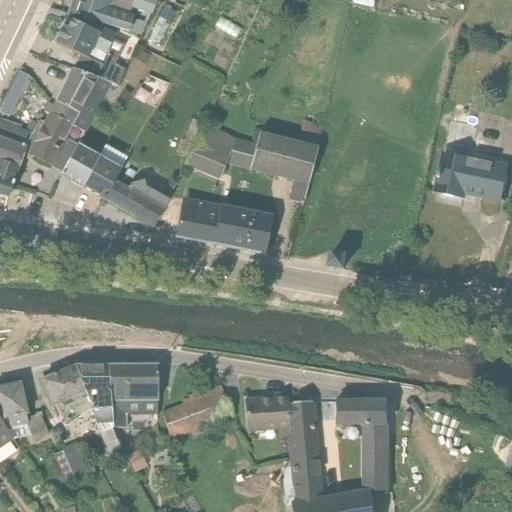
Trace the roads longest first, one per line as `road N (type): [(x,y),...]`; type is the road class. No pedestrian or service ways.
road 1 (tertiary): [(0,230),(511,316)]
road 2 (residential): [(0,369),(129,354),(399,395)]
